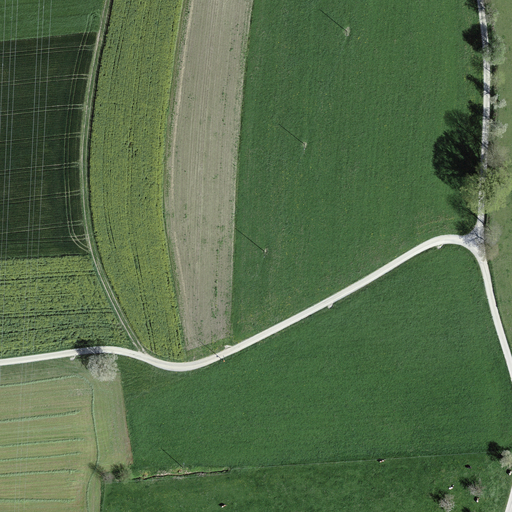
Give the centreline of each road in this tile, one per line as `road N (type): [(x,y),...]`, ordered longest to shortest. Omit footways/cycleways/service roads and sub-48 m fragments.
road 1 (track): [(0,359),(82,351),(189,364),(292,323),(435,243),(474,241)]
road 2 (track): [(478,0),(474,241)]
road 3 (track): [(474,241),(511,382)]
